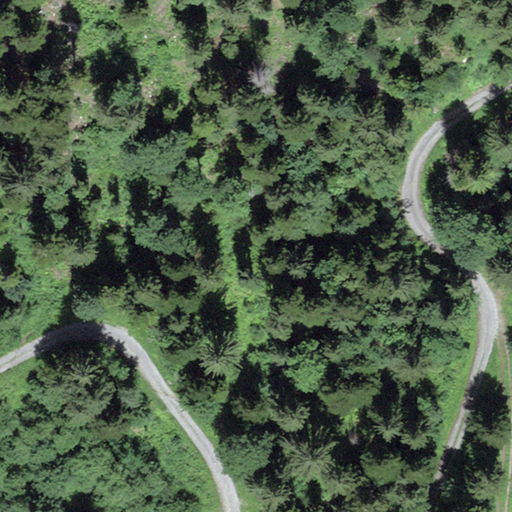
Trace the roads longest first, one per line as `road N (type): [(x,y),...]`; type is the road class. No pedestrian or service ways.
road 1 (track): [(511,79),(451,117),(415,165),(414,217),(474,278),(489,311),(479,371),(423,511)]
road 2 (track): [(232,511),(222,472),(135,351),(115,336),(77,331),(0,366)]
road 3 (track): [(489,311),(503,340),(511,403),(504,511)]
